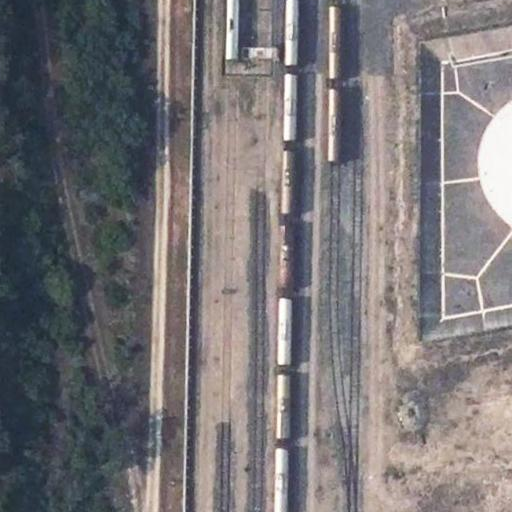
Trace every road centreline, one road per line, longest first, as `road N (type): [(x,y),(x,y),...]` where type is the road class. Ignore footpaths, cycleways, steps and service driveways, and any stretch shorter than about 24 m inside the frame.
road 1 (track): [(147,511),(97,349),(35,0)]
road 2 (track): [(149,511),(165,0)]
road 3 (track): [(0,415),(14,0)]
